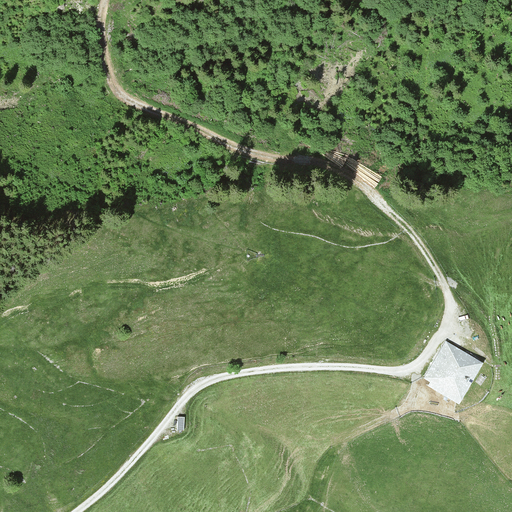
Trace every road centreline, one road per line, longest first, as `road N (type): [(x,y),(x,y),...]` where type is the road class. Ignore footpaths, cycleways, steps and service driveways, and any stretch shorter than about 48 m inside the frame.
road 1 (track): [(76,511),(207,381),(292,366),(397,370),(419,363),(448,315),(440,276)]
road 2 (track): [(104,0),(103,53),(118,92),(222,141),(355,180),(408,229),(440,276)]
